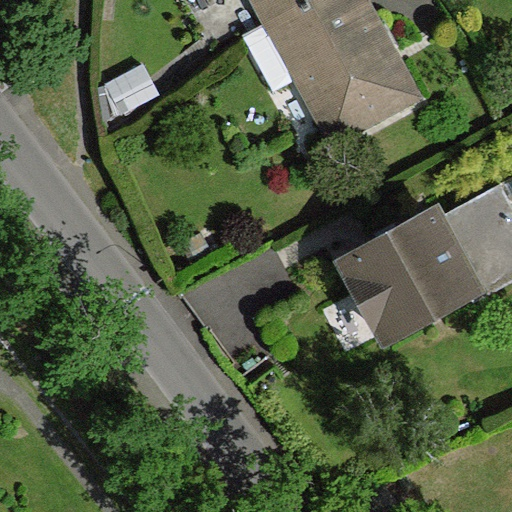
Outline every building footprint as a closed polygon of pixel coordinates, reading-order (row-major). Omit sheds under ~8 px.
[(261,0),(273,23),(315,0),(261,0)] [(303,77),(338,139),(416,96),(392,53),(363,0),(315,0),(273,23),(303,77)] [(303,77),(273,23),(246,37),(276,91),(303,77)] [(477,290),(471,294),(475,303),(511,283),(511,201),(503,185),(438,219),(477,290)] [(436,215),(348,264),(389,338),(471,294),(477,290),(438,219),(436,215)] [(401,511),(404,510),(382,482),(355,503),(362,511),(401,511)]
